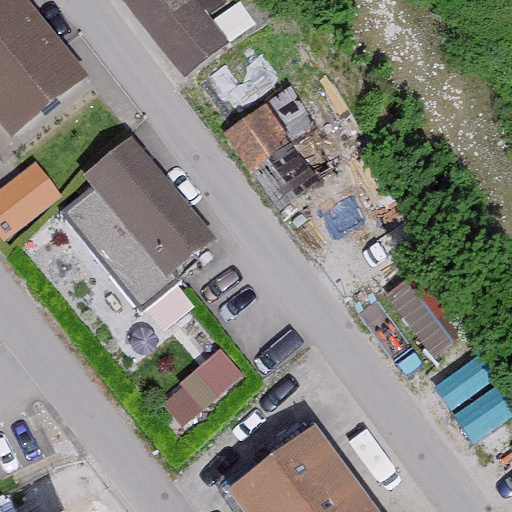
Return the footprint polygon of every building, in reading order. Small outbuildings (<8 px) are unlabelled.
[(94,81),(31,0),(0,0),(0,110),(21,137),(94,81)] [(229,14),(218,0),(129,0),(192,84),(235,52),(214,25),(229,14)] [(358,179),(304,96),(237,139),(290,222),(358,179)] [(220,243),(137,141),(87,182),(94,191),(64,216),(139,309),(220,243)] [(0,196),(0,231),(10,245),(66,203),(39,167),(0,196)] [(436,274),(395,299),(434,360),(474,334),(436,274)] [(185,390),(208,415),(242,383),(220,359),(185,390)] [(384,511),(331,439),(243,503),(249,511),(384,511)]
